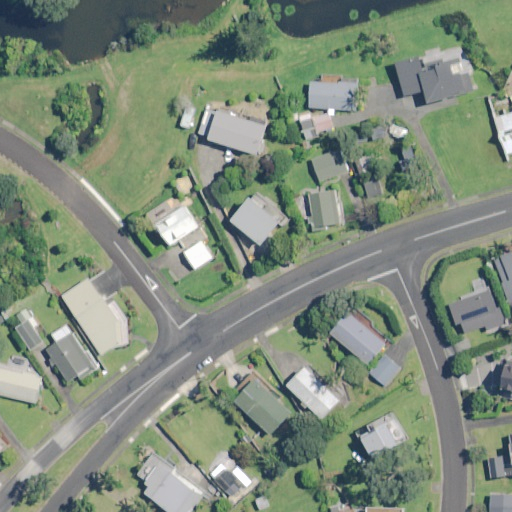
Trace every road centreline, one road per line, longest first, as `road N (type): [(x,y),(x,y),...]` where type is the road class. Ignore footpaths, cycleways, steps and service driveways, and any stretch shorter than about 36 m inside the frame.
road 1 (residential): [(0,139),(93,218),(189,350)]
road 2 (residential): [(388,247),(423,330),(446,418),(451,511)]
road 3 (tertiary): [(189,350),(293,287),(388,247)]
road 4 (tertiary): [(0,510),(71,429),(97,408),(137,395)]
road 5 (tertiary): [(137,395),(117,435),(51,511)]
road 6 (tertiary): [(388,247),(511,208)]
